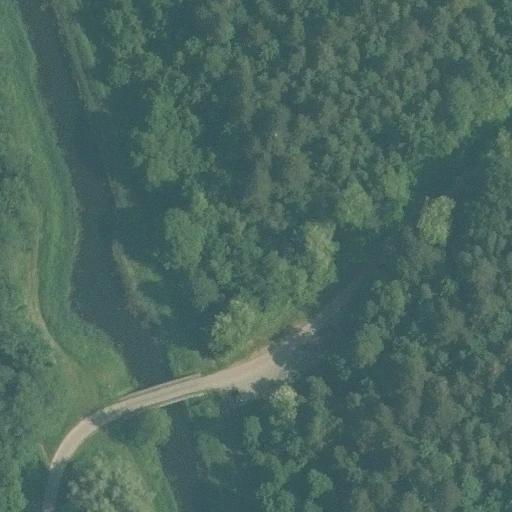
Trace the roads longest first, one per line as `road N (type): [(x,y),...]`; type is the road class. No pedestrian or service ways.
road 1 (unclassified): [(47,511),(61,454),(83,426),(288,346),(511,131)]
road 2 (track): [(0,76),(36,225),(34,315),(124,457),(149,511)]
road 3 (track): [(247,511),(213,380)]
